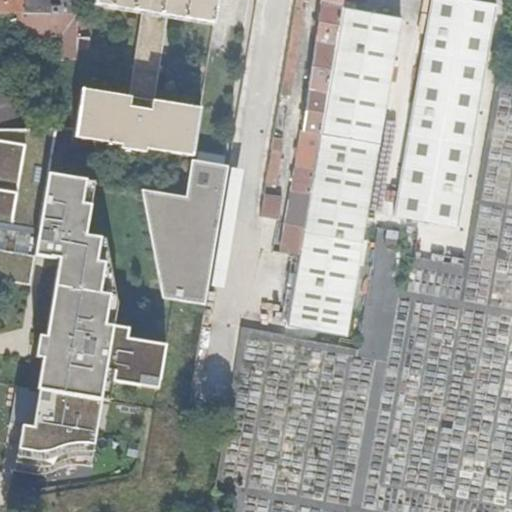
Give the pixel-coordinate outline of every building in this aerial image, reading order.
[(25,15),(24,0),(0,0),(0,15),(9,15),(25,15)] [(49,0),(24,0),(25,15),(50,16),(49,0)] [(49,0),(50,16),(74,16),(74,0),(49,0)] [(96,0),(95,7),(142,15),(129,98),(83,90),(82,97),(77,127),(77,131),(75,139),(107,144),(106,146),(111,147),(111,144),(191,158),(199,110),(153,102),(160,55),(166,55),(170,31),(165,30),(166,18),(213,26),(216,0),(96,0)] [(295,0),(280,93),(291,95),(304,8),(302,7),(302,0),(322,0),(303,141),(283,253),(301,256),(336,42),(341,8),(342,0),(295,0)] [(496,5),(467,0),(430,0),(394,218),(458,229),(496,5)] [(336,42),(301,256),(290,327),(348,337),(375,174),(401,18),(341,8),(336,42)] [(74,16),(50,16),(25,15),(9,15),(9,36),(60,36),(60,76),(85,76),(87,62),(94,16),(74,16)] [(60,76),(60,87),(84,87),(85,76),(60,76)] [(48,97),(82,97),(83,90),(84,87),(60,87),(47,87),(47,96),(48,97)] [(0,130),(16,131),(16,96),(3,96),(0,96),(0,130)] [(48,127),(77,127),(82,97),(48,97),(48,127)] [(58,130),(16,131),(0,130),(0,281),(30,286),(35,257),(58,261),(46,337),(42,359),(37,390),(109,402),(112,383),(158,390),(166,345),(126,338),(128,328),(113,325),(118,303),(105,239),(86,236),(94,182),(51,175),(58,130)] [(284,140),(273,139),(267,173),(278,175),(284,140)] [(195,162),(224,166),(226,156),(196,152),(195,162)] [(206,306),(229,167),(224,166),(195,162),(191,161),(184,198),(141,190),(163,298),(206,306)] [(263,197),(260,218),(278,221),(282,200),(263,197)] [(42,359),(46,337),(39,336),(36,357),(42,359)]
